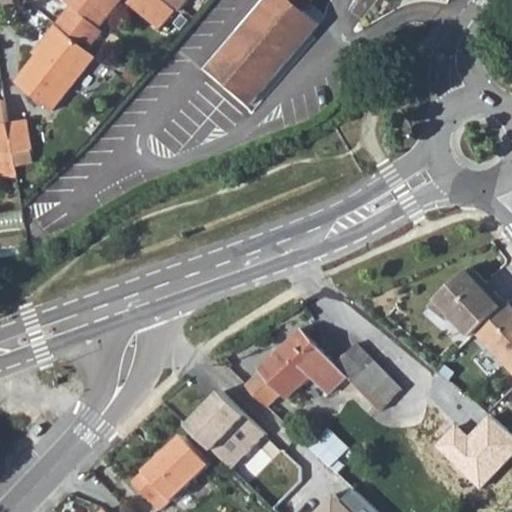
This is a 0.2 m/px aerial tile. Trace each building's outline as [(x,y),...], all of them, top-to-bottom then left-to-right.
[(74,0),(82,6),(108,26),(129,0),(139,0),(138,2),(171,28),(187,9),(175,0),(74,0)] [(175,0),(187,9),(193,0),(175,0)] [(307,11),(294,0),(272,0),(213,69),(254,105),(323,26),(307,11)] [(316,0),(294,0),(307,11),(316,0)] [(113,31),(108,26),(82,6),(79,10),(109,36),(113,31)] [(79,10),(67,25),(98,50),(109,36),(79,10)] [(61,112),(106,56),(98,50),(67,25),(57,38),(61,41),(26,82),(61,112)] [(0,153),(21,154),(15,125),(12,102),(0,102),(0,153)] [(35,121),(15,125),(21,154),(41,151),(35,121)] [(460,318),(478,339),(483,335),(511,308),(511,304),(502,294),(498,298),(490,290),(495,286),(479,269),(433,311),(449,328),(460,318)] [(502,294),(495,286),(490,290),(498,298),(502,294)] [(511,308),(483,335),(511,365),(511,308)] [(302,329),(258,371),(261,373),(247,387),(268,408),(281,395),(286,400),(310,377),(327,396),(345,378),(379,412),(401,390),(356,344),(346,354),(345,354),(334,364),(302,329)] [(223,388),(190,423),(237,467),(270,432),(223,388)] [(337,465),(354,445),(332,426),(315,446),(337,465)] [(183,435),(134,483),(160,509),(209,463),(204,458),(196,449),(183,435)] [(204,442),(196,449),(204,458),(212,450),(204,442)] [(356,511),(336,492),(316,511),(356,511)]
